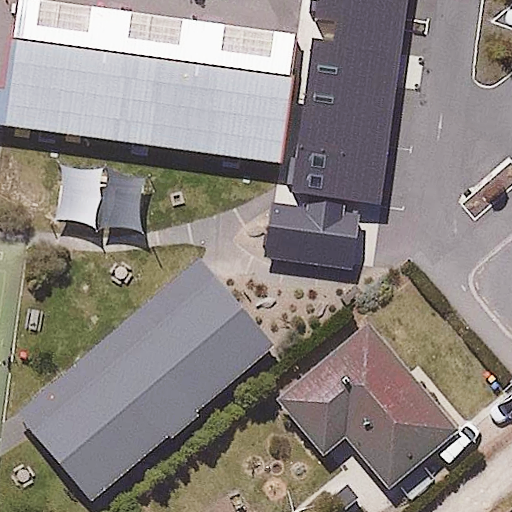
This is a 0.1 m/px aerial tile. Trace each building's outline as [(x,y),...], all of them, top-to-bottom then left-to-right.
[(0,0),(0,151),(17,0),(0,0)] [(405,0),(317,0),(293,191),(378,205),(405,0)] [(511,0),(442,0),(428,13),(492,82),(511,64),(511,0)] [(306,42),(23,9),(11,112),(294,146),(306,42)] [(370,210),(277,200),(271,262),(363,272),(370,210)] [(200,265),(18,415),(91,504),(274,354),(200,265)] [(461,422),(369,312),(267,398),(315,455),(333,440),(349,459),(323,481),(344,507),(377,479),(383,487),(461,422)]
